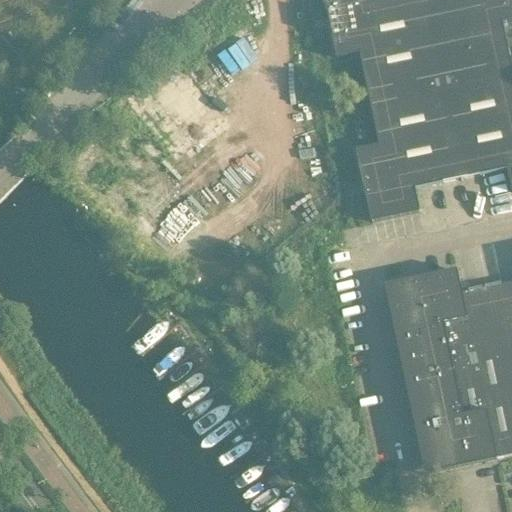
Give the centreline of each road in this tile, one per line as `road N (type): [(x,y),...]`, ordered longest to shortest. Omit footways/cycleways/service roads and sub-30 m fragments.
road 1 (unclassified): [(0,175),(178,0)]
road 2 (unclassified): [(365,272),(426,511)]
road 3 (track): [(278,0),(268,181)]
road 4 (unknown): [(107,511),(0,367)]
road 5 (unclassified): [(365,272),(381,255),(511,227)]
